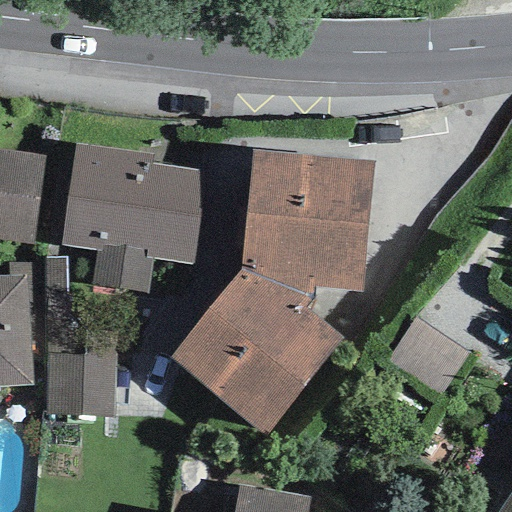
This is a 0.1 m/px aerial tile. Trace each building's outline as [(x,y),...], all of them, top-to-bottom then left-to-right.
[(152,155),(74,144),(60,247),(93,252),(88,287),(147,295),(151,259),(191,265),(204,172),(151,165),(152,155)] [(0,240),(31,245),(44,156),(0,149),(0,240)] [(374,163),(252,151),(240,270),(313,300),(314,287),(362,291),(374,163)] [(313,300),(240,270),(168,359),(264,437),(343,340),(305,310),(313,300)] [(25,275),(0,276),(0,388),(32,386),(25,275)] [(468,354),(415,319),(386,363),(440,397),(468,354)] [(84,360),(45,359),(42,417),(113,419),(116,335),(85,333),(84,360)] [(306,511),(309,498),(238,486),(233,511),(306,511)] [(511,511),(511,491),(498,511),(511,511)]
